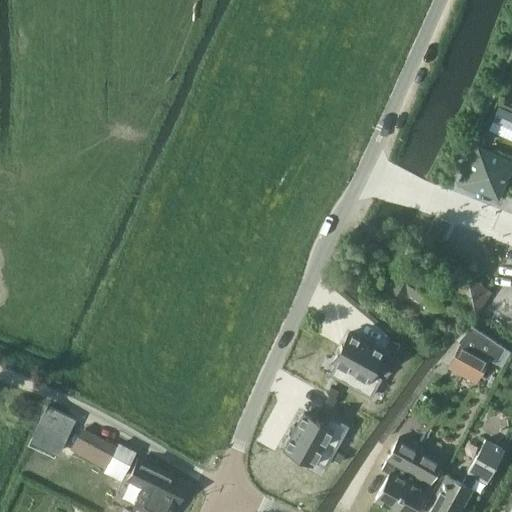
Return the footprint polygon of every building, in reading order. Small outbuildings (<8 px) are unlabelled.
[(496,196),(511,163),(477,149),(463,182),(496,196)] [(435,214),(425,233),(439,241),(449,222),(435,214)] [(460,265),(448,258),(442,268),(453,276),(460,265)] [(438,291),(443,283),(421,269),(416,276),(402,267),(389,288),(403,298),(406,293),(432,310),(442,294),(438,291)] [(474,316),(491,292),(468,276),(451,300),(474,316)] [(459,343),(476,352),(485,335),(471,325),(457,341),(459,342),(459,343)] [(336,363),(330,374),(370,396),(380,378),(371,373),(383,352),(370,345),(372,343),(371,342),(370,343),(363,339),(363,338),(362,337),(360,340),(348,333),(333,361),(336,363)] [(476,352),(488,359),(495,362),(504,348),(485,335),(476,352)] [(392,340),(388,347),(395,351),(399,344),(392,340)] [(446,367),(462,375),(476,352),(459,343),(446,367)] [(476,352),(462,375),(475,382),(488,359),(476,352)] [(327,393),(329,395),(334,397),(338,390),(331,386),(327,393)] [(336,398),(334,397),(329,395),(325,402),(332,406),(336,398)] [(291,435),(284,448),(312,464),(314,460),(325,466),(347,426),(329,416),(324,425),(303,413),(296,426),(294,424),(293,425),(294,426),(290,433),(289,433),(289,434),(291,435)] [(104,468),(119,476),(133,451),(120,443),(117,447),(82,426),(70,448),(104,468)] [(382,468),(389,473),(375,498),(389,506),(421,449),(399,437),(382,468)] [(455,511),(470,487),(469,487),(475,476),(485,482),(495,465),(493,464),(501,448),(484,439),(466,471),(467,472),(461,483),(447,475),(427,511),(455,511)] [(421,449),(389,506),(399,511),(412,511),(425,490),(429,482),(429,481),(440,460),(421,449)] [(343,455),(336,451),(332,458),(339,462),(343,455)] [(138,459),(127,479),(143,487),(134,506),(146,511),(170,511),(175,503),(177,503),(187,483),(138,459)]
